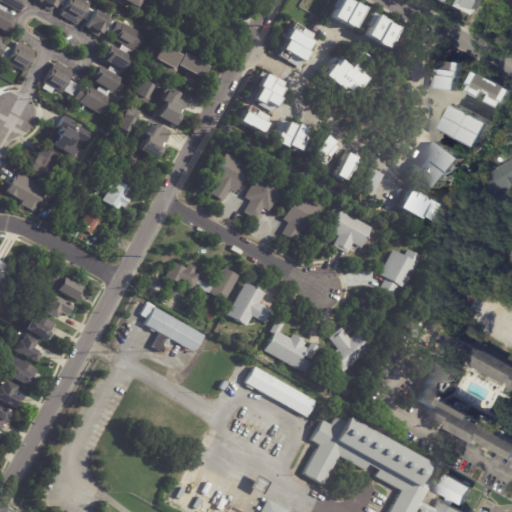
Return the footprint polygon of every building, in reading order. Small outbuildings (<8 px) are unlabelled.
[(18,12),(16,14),(6,8),(3,13),(0,11),(0,0),(19,0),(23,2),(18,12)] [(57,0),(50,12),(41,7),(41,5),(36,2),(37,0),(57,0)] [(78,0),(88,5),(77,27),(59,17),(61,12),(60,12),(66,0),(78,0)] [(352,30),(363,9),(345,0),(336,0),(327,17),(352,30)] [(471,15),(478,0),(457,0),(454,6),(471,15)] [(86,22),(81,19),(87,9),(92,11),(86,22)] [(98,14),(108,19),(99,38),(88,32),(89,31),(84,28),(93,11),(98,14)] [(0,13),(3,15),(9,18),(8,21),(12,23),(6,35),(0,32),(0,13)] [(387,48),(396,27),(369,15),(360,37),(387,48)] [(109,33),(108,34),(103,32),(109,20),(114,23),(109,33)] [(125,25),(143,36),(134,52),(112,40),(115,36),(109,33),(115,22),(121,25),(122,24),(125,25)] [(183,26),(178,36),(173,34),(178,23),(183,26)] [(276,56),(298,67),(313,34),(291,23),(276,56)] [(165,32),(169,35),(166,41),(161,38),(165,32)] [(23,73),(6,63),(17,42),(34,52),(23,73)] [(170,50),(181,56),(182,54),(207,68),(200,79),(196,85),(185,79),(188,73),(178,67),(172,78),(153,67),(156,60),(153,59),(161,45),(170,50)] [(129,58),(130,58),(122,72),(103,62),(105,59),(102,57),(107,46),(129,58)] [(119,51),(121,46),(132,52),(129,57),(119,51)] [(10,51),(4,61),(0,58),(0,56),(5,48),(10,51)] [(365,79),(336,58),(322,77),(351,98),(365,79)] [(53,90),(42,84),(54,62),(72,73),(60,94),(53,90)] [(455,65),(463,65),(461,81),(458,80),(457,93),(440,91),(442,78),(441,78),(442,72),(443,72),(444,63),(455,65)] [(108,71),(110,66),(121,72),(118,77),(108,71)] [(118,79),(111,93),(92,83),(94,80),(90,79),(96,68),(118,79)] [(284,82),(262,73),(250,102),(272,111),(284,82)] [(479,73),(511,91),(505,103),(502,102),(499,108),(488,102),(492,95),(485,92),(481,99),(470,93),(473,87),(471,86),(478,73),(479,73)] [(133,96),(145,102),(152,86),(140,80),(133,96)] [(73,84),(78,87),(73,98),(62,92),(68,82),(73,84)] [(96,92),(109,98),(100,115),(78,103),(79,102),(73,99),(79,88),(85,91),(87,87),(96,92)] [(108,97),(97,91),(99,87),(110,93),(108,97)] [(170,91),(186,100),(177,116),(160,107),(169,91),(170,91)] [(238,122),(261,132),(268,115),(245,106),(238,122)] [(458,108),(491,126),(478,150),(444,131),(457,108),(458,108)] [(134,119),(122,113),(113,133),(125,139),(134,119)] [(161,145),(144,136),(147,131),(141,127),(147,115),(167,127),(164,133),(167,134),(161,145)] [(50,140),(53,135),(50,134),(55,123),(56,123),(59,118),(74,126),(70,132),(78,136),(70,151),(50,140)] [(272,141),(298,151),(307,130),(281,120),(272,141)] [(322,165),(337,146),(324,136),(309,155),(322,165)] [(443,143),(463,160),(439,189),(418,172),(443,143)] [(28,173),(42,148),(59,157),(45,182),(28,173)] [(504,161),(500,156),(507,151),(511,156),(504,161)] [(346,182),(356,158),(343,153),(333,177),(346,182)] [(149,167),(143,175),(124,164),(130,154),(149,166),(149,167)] [(238,186),(233,194),(227,191),(221,203),(208,196),(214,184),(208,181),(222,156),(247,169),(238,186)] [(511,203),(503,210),(488,186),(498,179),(495,174),(511,163),(511,203)] [(382,177),(383,177),(373,197),(362,192),(372,171),(382,177)] [(35,210),(5,193),(12,178),(14,179),(17,174),(32,182),(30,184),(45,192),(36,210),(35,210)] [(267,212),(267,213),(261,210),(254,221),(241,214),(248,203),(242,199),(256,174),(281,188),(267,212)] [(128,201),(122,209),(119,207),(115,212),(100,202),(108,190),(106,189),(108,186),(109,187),(113,182),(128,191),(125,196),(129,199),(128,201)] [(424,199),(429,202),(432,196),(448,205),(437,226),(420,217),(419,219),(399,208),(408,191),(424,199)] [(319,210),(305,235),(300,232),(294,243),(280,235),(286,224),(281,221),(295,196),(319,210)] [(98,223),(90,235),(78,227),(88,212),(100,220),(98,223)] [(360,248),(352,245),(347,255),(332,248),(338,237),(329,232),(339,212),(371,229),(361,249),(360,248)] [(65,229),(61,232),(55,224),(60,221),(65,229)] [(380,289),(384,280),(378,276),(392,252),(403,258),(407,250),(421,258),(398,302),(378,291),(380,289)] [(4,255),(11,258),(3,273),(6,274),(0,286),(0,255),(1,253),(4,255)] [(209,294),(210,293),(193,288),(193,290),(164,277),(166,271),(165,270),(167,266),(169,267),(171,262),(185,268),(187,263),(196,267),(193,272),(199,275),(197,279),(202,281),(210,283),(214,283),(217,277),(218,278),(223,268),(238,275),(225,301),(209,294)] [(53,276),(73,287),(75,283),(83,288),(73,304),(53,293),(54,292),(46,287),(53,276)] [(264,293),(259,303),(272,310),(265,323),(252,316),(247,326),(238,321),(238,322),(227,315),(244,282),(264,293)] [(69,312),(68,314),(66,313),(64,315),(57,311),(53,319),(40,312),(45,304),(43,304),(48,294),(64,303),(65,302),(72,306),(69,312)] [(153,307),(204,336),(194,353),(189,350),(188,352),(185,350),(186,348),(169,339),(162,353),(151,347),(159,333),(154,330),(152,333),(148,331),(150,328),(143,324),(146,319),(139,315),(146,302),(153,306),(153,307)] [(205,303),(217,308),(211,321),(200,316),(205,303)] [(54,327),(51,333),(53,334),(49,341),(45,339),(43,344),(36,341),(36,339),(23,333),(28,323),(32,325),(34,320),(39,323),(41,318),(55,325),(54,327)] [(284,324),(279,333),(290,338),(293,334),(305,340),(304,342),(306,343),(304,346),(308,349),(312,342),(319,346),(312,360),(303,355),(303,357),(314,363),(308,374),(264,350),(269,341),(268,341),(269,338),(270,339),(273,334),(270,332),(277,318),(284,322),(284,324)] [(356,333),(359,331),(367,340),(366,341),(373,348),(345,373),(339,365),(338,366),(336,363),(336,362),(330,356),(338,349),(329,338),(341,327),(351,338),(356,333)] [(448,331),(482,350),(483,349),(511,365),(511,387),(510,386),(511,382),(475,363),(476,361),(442,343),(448,331)] [(34,343),(33,344),(34,344),(31,350),(37,352),(42,354),(38,362),(34,360),(33,363),(26,360),(26,359),(12,352),(17,342),(18,342),(22,335),(35,342),(34,343)] [(36,371),(32,378),(34,379),(32,383),(28,382),(29,383),(26,387),(24,388),(5,378),(15,360),(36,371)] [(457,371),(450,384),(443,380),(428,408),(415,401),(431,372),(434,374),(441,360),(458,369),(457,371)] [(304,416),(243,383),(252,367),(314,401),(305,417),(304,416)] [(15,389),(14,390),(15,391),(13,394),(19,396),(18,398),(21,400),(18,406),(15,405),(13,409),(0,402),(0,384),(2,381),(15,388),(15,389)] [(226,384),(221,391),(217,389),(222,381),(226,384)] [(346,396),(349,389),(354,391),(350,398),(346,396)] [(443,402),(465,414),(466,412),(473,416),(472,418),(477,421),(478,419),(485,423),(484,425),(511,440),(511,458),(481,441),(479,444),(452,429),(453,426),(435,415),(442,402),(443,402)] [(8,420),(7,421),(5,420),(1,427),(0,426),(0,407),(8,412),(11,414),(8,420)] [(345,417),(428,463),(426,468),(435,474),(420,502),(433,509),(439,499),(446,503),(449,497),(438,491),(448,474),(473,488),(463,505),(456,501),(453,506),(463,511),(418,511),(420,510),(416,508),(413,511),(388,511),(400,491),(374,476),(377,470),(366,464),(363,470),(338,456),(322,485),(302,474),(318,445),(309,440),(320,420),(328,424),(333,416),(342,422),(345,417)] [(267,483),(260,495),(248,488),(255,476),(267,483)] [(287,511),(286,511),(259,511),(266,499),(287,511)]
